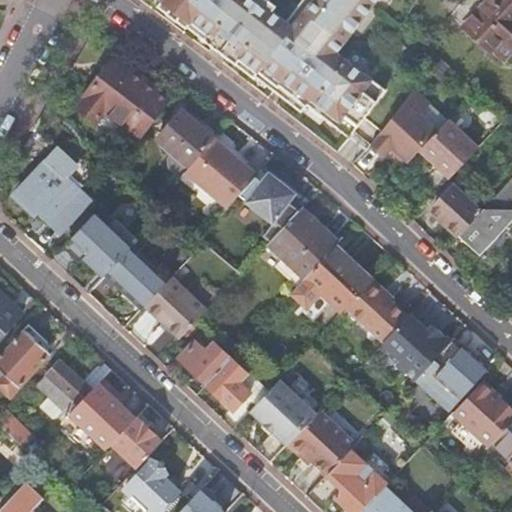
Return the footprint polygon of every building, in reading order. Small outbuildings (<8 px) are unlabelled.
[(163,0),(159,6),(188,27),(189,26),(217,46),(226,53),(257,76),(258,74),(306,109),(311,102),(315,105),(329,115),(352,132),(356,126),(374,139),(405,97),(339,48),(373,0),(298,0),(286,17),(273,7),(264,0),(263,0),(163,0)] [(511,0),(460,0),(449,14),(449,15),(492,52),(511,30),(511,0)] [(511,30),(492,52),(503,62),(511,51),(511,30)] [(104,109),(142,135),(172,96),(117,55),(77,105),(96,119),(104,109)] [(418,150),(447,119),(412,88),(405,97),(374,139),(369,145),(383,158),(388,152),(403,166),(418,150)] [(190,164),(213,137),(215,135),(182,108),(158,136),(190,164)] [(477,147),(447,119),(418,150),(448,178),(477,147)] [(190,164),(184,171),(227,207),(238,195),(239,193),(257,174),(213,137),(190,164)] [(57,147),(10,197),(30,216),(35,212),(56,232),(89,199),(67,178),(77,167),(57,147)] [(261,169),(259,172),(257,174),(239,193),(245,198),(244,200),(272,222),(262,234),(269,240),(300,207),(307,200),(297,192),(297,191),(269,169),(266,173),(261,169)] [(511,177),(480,212),(458,236),(487,264),(497,252),(506,237),(503,234),(506,231),(508,232),(511,219),(511,177)] [(458,236),(480,212),(460,193),(456,196),(447,188),(433,202),(447,215),(441,221),(458,236)] [(282,256),(304,277),(305,276),(329,250),(337,241),(300,207),(269,240),(267,243),(282,256)] [(94,212),(67,240),(104,275),(131,246),(94,212)] [(198,238),(193,234),(187,241),(197,249),(203,242),(198,238)] [(167,281),(131,246),(104,275),(140,310),(145,305),(167,281)] [(329,250),(305,276),(342,310),(346,305),(352,299),(371,278),(354,262),(349,267),(329,250)] [(273,265),(296,286),(304,277),(282,256),(273,265)] [(167,281),(145,305),(180,338),(195,321),(207,308),(172,276),(167,281)] [(384,291),(371,278),(352,299),(389,334),(405,316),(381,293),(384,291)] [(0,292),(0,333),(20,312),(0,292)] [(389,334),(352,299),(346,305),(383,340),(389,334)] [(427,329),(409,312),(405,316),(389,334),(383,340),(379,345),(415,378),(433,359),(449,341),(432,325),(427,329)] [(23,328),(0,353),(0,369),(5,374),(0,378),(0,386),(10,396),(51,353),(23,328)] [(206,383),(230,357),(214,342),(207,351),(194,339),(178,357),(206,383)] [(488,368),(463,344),(445,363),(442,367),(433,359),(415,378),(413,381),(447,412),(459,399),(488,368)] [(246,372),(230,357),(206,383),(234,408),(250,392),(239,380),(246,372)] [(111,369),(101,360),(81,380),(60,361),(48,374),(79,403),(99,382),(111,369)] [(279,378),(268,390),(250,409),(287,444),(290,441),(316,413),(279,378)] [(511,408),(482,381),(453,412),(490,445),(493,442),(511,420),(511,408)] [(75,408),(112,442),(136,417),(99,382),(79,403),(75,408)] [(6,409),(0,415),(0,424),(22,445),(23,446),(34,435),(6,409)] [(355,443),(319,409),(316,413),(290,441),(312,461),(326,474),(351,448),(355,443)] [(136,417),(112,442),(138,466),(162,441),(136,417)] [(511,420),(493,442),(511,458),(511,420)] [(46,439),(32,454),(49,470),(55,464),(43,452),(51,443),(46,439)] [(358,441),(355,443),(351,448),(365,462),(372,454),(358,441)] [(334,495),(351,511),(360,511),(385,485),(387,482),(365,462),(351,448),(326,474),(326,475),(341,488),(334,495)] [(152,459),(124,489),(148,511),(159,511),(179,491),(164,476),(167,474),(152,459)] [(36,511),(33,509),(45,496),(28,480),(0,509),(0,511),(36,511)] [(412,511),(385,485),(360,511),(412,511)] [(187,511),(225,511),(226,511),(206,492),(187,511)]
